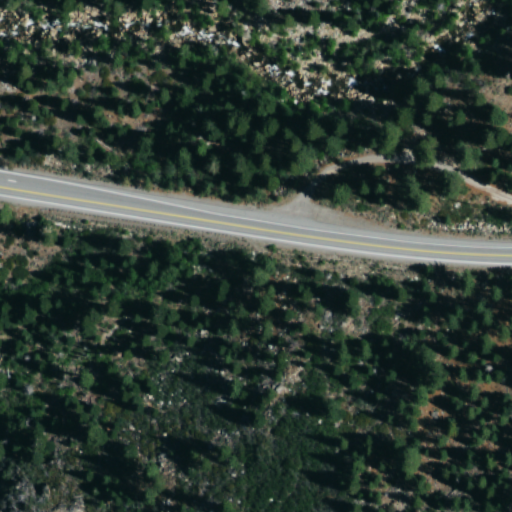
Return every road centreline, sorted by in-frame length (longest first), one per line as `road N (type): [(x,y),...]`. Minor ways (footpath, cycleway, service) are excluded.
road 1 (primary): [(34,191),(378,246),(511,254)]
road 2 (track): [(284,232),(290,206),(316,182),(368,159),(407,159),(511,202)]
